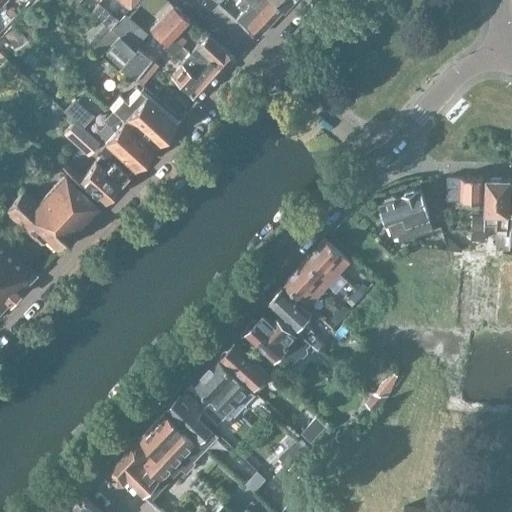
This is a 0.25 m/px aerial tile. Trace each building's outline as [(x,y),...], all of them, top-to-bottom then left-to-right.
[(256,36),(283,10),(272,0),(238,0),(235,3),(242,10),(236,16),(256,36)] [(291,0),(272,0),(283,10),(291,0)] [(97,2),(90,11),(99,19),(109,27),(110,29),(114,25),(118,20),(97,2)] [(30,10),(29,9),(22,27),(27,29),(26,31),(38,36),(46,16),(40,13),(42,10),(34,4),(30,10)] [(149,27),(168,43),(173,38),(189,20),(181,12),(180,10),(176,6),(174,6),(171,4),(149,27)] [(110,30),(93,49),(108,63),(111,59),(132,77),(141,85),(158,64),(136,45),(147,32),(125,13),(122,16),(118,20),(114,25),(110,29),(110,30)] [(91,47),(93,49),(110,30),(98,20),(86,33),(95,42),(91,47)] [(181,63),(194,74),(208,58),(222,71),(234,58),(207,33),(190,53),(181,46),(173,38),(168,43),(163,48),(172,55),(181,63)] [(222,71),(208,58),(194,74),(181,63),(170,75),(197,99),(222,71)] [(180,118),(160,101),(158,104),(147,94),(143,97),(137,92),(127,103),(122,98),(120,101),(117,98),(108,107),(112,110),(112,111),(152,148),(180,118)] [(133,168),(152,148),(112,111),(104,119),(115,128),(103,141),(133,168)] [(98,142),(74,120),(63,132),(87,154),(98,142)] [(99,151),(101,153),(77,179),(102,202),(128,174),(128,173),(130,170),(104,146),(99,151)] [(97,204),(63,172),(37,201),(24,188),(3,210),(40,245),(47,237),(58,248),(74,230),(74,229),(97,204)] [(483,200),(483,177),(448,176),(447,199),(483,200)] [(498,223),(495,252),(501,253),(501,258),(508,258),(510,244),(510,234),(506,234),(507,214),(509,214),(511,177),(487,177),(485,213),(485,216),(485,223),(498,223)] [(386,197),(384,201),(380,202),(386,218),(387,218),(391,231),(408,225),(411,236),(430,230),(435,244),(443,241),(438,227),(434,228),(429,215),(430,214),(421,188),(419,189),(418,188),(415,189),(413,188),(406,190),(405,192),(403,193),(403,194),(398,196),(394,194),(386,197)] [(473,216),(473,230),(485,231),(485,223),(485,216),(473,216)] [(339,272),(350,261),(324,237),(314,249),(339,272)] [(0,310),(12,298),(36,273),(0,239),(0,310)] [(329,284),(339,272),(314,249),(303,261),(329,284)] [(318,295),(329,284),(303,261),(293,272),(318,295)] [(309,306),(318,295),(293,272),(284,282),(309,306)] [(363,281),(357,289),(363,294),(369,287),(363,281)] [(268,301),(296,328),(311,343),(319,350),(325,344),(316,337),(313,333),(314,331),(304,321),(311,312),(283,285),(268,301)] [(357,289),(350,297),(356,302),(363,294),(357,289)] [(350,309),(344,303),(337,311),(343,316),(350,309)] [(261,343),(265,346),(263,347),(264,348),(264,350),(269,355),(271,355),(275,359),(277,357),(288,367),(299,355),(304,356),(308,351),(307,347),(311,343),(296,328),(294,331),(277,315),(272,319),(264,311),(256,320),(253,319),(249,324),(249,327),(246,330),(261,343)] [(343,317),(337,311),(330,319),(337,324),(343,317)] [(511,511),(511,341),(454,336),(455,333),(390,327),(387,351),(438,356),(437,368),(449,369),(447,396),(466,397),(465,400),(511,404),(508,439),(511,443),(511,511)] [(221,356),(220,357),(244,381),(254,370),(271,386),(279,378),(262,361),(259,364),(235,341),(229,348),(225,348),(221,353),(221,356)] [(192,380),(212,399),(204,408),(219,422),(251,388),(244,381),(220,357),(216,354),(192,380)] [(180,392),(165,408),(166,409),(206,448),(219,435),(198,415),(201,412),(180,392)] [(388,395),(373,393),(366,402),(375,410),(388,395)] [(194,460),(206,448),(166,409),(141,435),(132,436),(104,464),(104,471),(117,484),(124,484),(129,480),(144,494),(175,461),(187,472),(196,462),(194,460)] [(295,511),(311,490),(301,483),(280,511),(295,511)] [(102,511),(82,495),(72,505),(65,511),(102,511)] [(254,511),(247,506),(241,511),(236,511),(223,501),(212,511),(254,511)]
